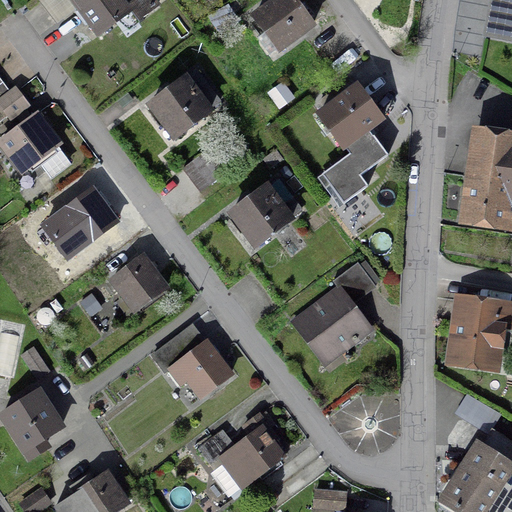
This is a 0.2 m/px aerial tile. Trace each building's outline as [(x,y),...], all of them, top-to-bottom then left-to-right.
[(156,9),(149,0),(70,0),(98,37),(129,14),(136,23),(156,9)] [(278,0),(253,19),(277,51),(311,27),(309,25),(321,16),(309,0),(278,0)] [(511,0),(493,0),(488,26),(511,30),(511,0)] [(195,73),(183,82),(183,81),(150,106),(174,139),(207,114),(206,112),(218,103),(195,73)] [(8,119),(25,106),(15,93),(11,96),(0,81),(0,122),(7,118),(8,119)] [(357,89),(318,117),(342,149),(343,148),(348,156),(343,160),(351,171),(329,187),(342,206),(366,188),(359,178),(386,157),(372,138),(371,139),(366,131),(380,121),(357,89)] [(66,162),(56,148),(34,117),(0,142),(23,173),(37,162),(47,176),(53,176),(65,168),(66,162)] [(511,138),(475,134),(463,223),(503,228),(509,185),(511,185),(511,138)] [(204,153),(181,170),(186,177),(190,182),(194,188),(199,194),(221,177),(213,165),(204,153)] [(265,190),(264,189),(231,214),(256,247),(289,222),(287,220),(299,211),(277,181),(265,190)] [(63,214),(86,244),(114,224),(91,193),(63,214)] [(45,228),(32,237),(45,255),(54,249),(47,240),(51,237),(45,228)] [(111,281),(135,312),(163,291),(140,260),(111,281)] [(368,332),(337,291),(296,321),(322,355),(337,343),(343,351),(368,332)] [(511,309),(460,302),(451,363),(492,369),(496,337),(497,330),(511,331),(511,309)] [(201,399),(229,378),(204,345),(176,366),(201,399)] [(19,356),(35,381),(48,373),(32,348),(19,356)] [(40,442),(59,429),(37,393),(1,416),(24,452),(28,458),(44,448),(40,442)] [(243,428),(249,437),(234,449),(222,433),(197,451),(209,467),(220,459),(225,464),(213,473),(212,477),(226,496),(231,496),(242,488),(243,489),(282,459),(264,435),(269,431),(258,417),(243,428)] [(511,447),(489,433),(445,503),(458,511),(484,511),(500,488),(511,495),(511,447)] [(115,511),(124,506),(105,476),(63,504),(67,511),(115,511)] [(40,492),(19,506),(23,511),(37,511),(48,504),(40,492)] [(343,511),(344,496),(314,493),(313,509),(312,509),(311,511),(331,511),(331,510),(343,511)]
